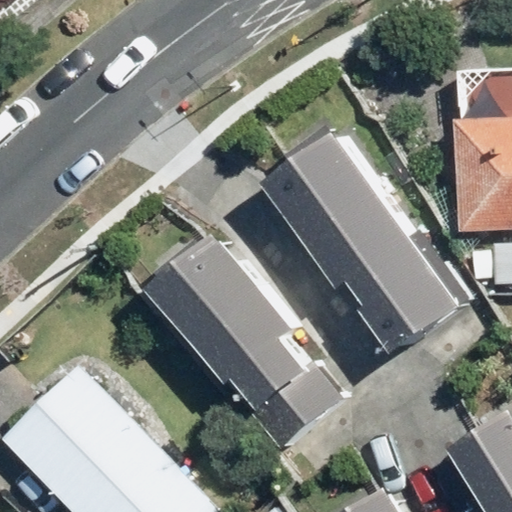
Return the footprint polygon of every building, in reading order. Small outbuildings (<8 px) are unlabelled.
[(511,218),(511,106),(480,107),(479,218),(511,218)] [(325,131),(260,180),(389,353),(455,303),(325,131)] [(219,228),(144,292),(225,384),(235,375),(292,440),(316,420),(310,414),(325,401),(301,373),(315,361),(287,329),(298,319),(219,228)] [(82,361),(3,435),(75,511),(217,511),(221,509),(82,361)] [(406,511),(383,475),(322,511),(511,511),(511,411),(505,400),(438,442),(480,509),(475,511),(406,511)]
